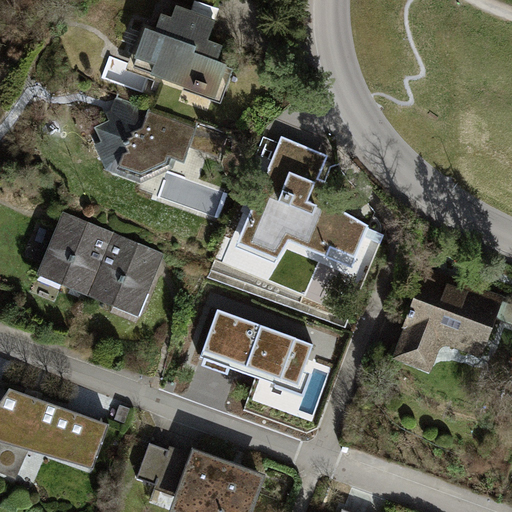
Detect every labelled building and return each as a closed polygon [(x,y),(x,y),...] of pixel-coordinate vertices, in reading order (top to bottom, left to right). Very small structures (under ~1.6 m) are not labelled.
[(169,23),(156,19),(134,38),(123,72),(218,105),(230,74),(216,69),(222,53),(207,48),(218,14),(193,5),(187,14),(175,10),(169,23)] [(197,129),(117,102),(96,130),(95,147),(106,171),(140,183),(183,162),(197,129)] [(321,175),(278,157),(239,249),(276,264),(289,234),(333,252),(348,215),(311,200),(321,175)] [(87,298),(112,237),(59,215),(35,280),(87,298)] [(164,257),(112,237),(87,298),(139,319),(164,257)] [(505,299),(427,270),(393,362),(432,376),(444,345),(482,359),(505,299)] [(312,350),(217,316),(198,369),(292,403),(312,350)] [(112,429),(9,393),(0,403),(0,449),(93,477),(112,429)] [(253,511),(267,476),(171,442),(168,452),(150,446),(137,482),(156,489),(151,503),(173,510),(172,511),(253,511)]
